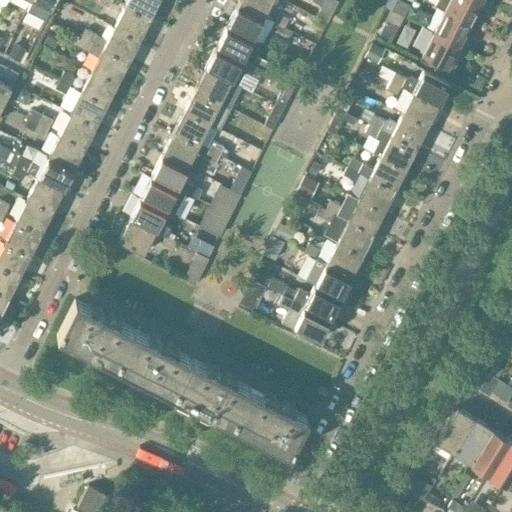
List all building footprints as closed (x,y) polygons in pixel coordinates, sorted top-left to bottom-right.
[(33,0),(49,8),(53,0),(33,0)] [(125,0),(123,4),(148,17),(156,0),(125,0)] [(237,0),(237,2),(262,15),(269,0),(237,0)] [(323,0),(321,5),(316,15),(326,20),(336,0),(323,0)] [(401,0),(394,0),(390,9),(403,15),(409,4),(401,0)] [(443,9),(469,22),(480,0),(479,0),(435,0),(434,4),(443,9)] [(237,2),(226,23),(251,36),(262,15),(237,2)] [(123,4),(112,25),(137,38),(148,17),(123,4)] [(389,42),(397,26),(403,15),(390,9),(376,36),(389,42)] [(443,9),(432,30),(458,43),(469,22),(443,9)] [(277,12),(273,20),(283,26),(288,18),(277,12)] [(268,29),(279,35),(287,38),(291,30),(283,26),(273,20),(268,29)] [(226,23),(215,45),(240,58),(251,36),(226,23)] [(80,36),(127,60),(137,38),(112,25),(106,38),(95,33),(84,27),(80,36)] [(454,51),(458,43),(432,30),(421,52),(432,58),(428,64),(449,75),(459,53),(454,51)] [(43,42),(53,48),(58,37),(48,32),(43,42)] [(97,55),(91,68),(116,81),(127,60),(80,36),(76,44),(97,55)] [(28,49),(14,42),(8,53),(22,60),(28,49)] [(384,49),(371,42),(364,56),(377,63),(384,49)] [(204,66),(229,79),(238,83),(244,71),(257,78),(262,69),(251,63),(240,58),(215,45),(204,66)] [(255,55),(251,63),(262,69),(266,60),(255,55)] [(204,66),(193,88),(219,101),(229,79),(204,66)] [(91,68),(79,90),(105,103),(116,81),(91,68)] [(400,85),(436,103),(448,81),(422,68),(417,79),(409,75),(404,77),(394,71),(390,80),(400,85)] [(64,70),(59,80),(69,85),(74,76),(64,70)] [(0,80),(0,105),(10,86),(0,80)] [(65,92),(69,85),(59,80),(55,87),(65,92)] [(400,85),(390,80),(385,89),(396,94),(400,85)] [(285,81),(274,102),(282,106),(293,84),(285,81)] [(347,85),(340,100),(349,104),(356,90),(347,85)] [(193,88),(183,109),(208,122),(219,101),(193,88)] [(79,90),(69,111),(94,124),(105,103),(79,90)] [(400,111),(425,124),(426,125),(436,103),(411,91),(400,111)] [(271,127),(282,106),(274,102),(267,115),(261,113),(257,119),(264,122),(263,124),(271,127)] [(325,128),(334,133),(346,111),(336,107),(325,128)] [(27,117),(48,127),(52,118),(32,108),(27,117)] [(183,109),(172,131),(197,144),(208,122),(183,109)] [(69,111),(58,132),(84,145),(94,124),(69,111)] [(378,127),(415,146),(425,124),(400,111),(396,121),(388,117),(383,119),(367,111),(363,113),(360,119),(368,122),(378,127)] [(43,136),(48,127),(27,117),(23,126),(43,136)] [(372,150),(379,154),(404,167),(415,146),(378,127),(368,122),(364,131),(378,138),(372,150)] [(172,131),(161,152),(186,165),(197,144),(172,131)] [(58,132),(47,154),(73,166),(84,145),(58,132)] [(212,141),(208,149),(218,154),(222,146),(212,141)] [(0,143),(0,156),(5,159),(11,149),(0,143)] [(11,149),(6,159),(16,164),(26,169),(30,161),(20,156),(21,154),(11,149)] [(214,163),(218,154),(208,149),(203,158),(214,163)] [(196,197),(208,203),(213,195),(179,178),(186,165),(161,152),(150,174),(164,181),(175,187),(196,197)] [(47,154),(36,175),(62,188),(73,166),(47,154)] [(367,176),(393,189),(404,167),(379,154),(372,168),(350,157),(346,165),(356,171),(367,176)] [(320,163),(313,159),(307,170),(315,174),(320,163)] [(15,164),(11,173),(21,179),(26,170),(15,164)] [(229,187),(239,192),(250,170),(240,165),(229,187)] [(352,179),(356,171),(346,165),(342,174),(352,179)] [(150,174),(140,194),(165,207),(175,187),(164,181),(150,174)] [(318,181),(303,174),(294,192),(308,199),(318,181)] [(36,175),(25,197),(51,210),(62,188),(36,175)] [(367,176),(357,197),(382,210),(393,189),(367,176)] [(229,187),(219,182),(211,197),(232,207),(240,193),(239,192),(229,187)] [(128,216),(154,229),(164,235),(175,240),(179,231),(158,221),(165,207),(140,194),(128,216)] [(25,197),(15,217),(40,230),(51,210),(25,197)] [(357,197),(346,219),(371,232),(382,210),(357,197)] [(0,209),(5,212),(9,204),(0,199),(0,209)] [(329,199),(324,208),(335,213),(339,205),(329,199)] [(203,214),(224,224),(229,214),(208,203),(203,214)] [(315,214),(320,216),(331,221),(335,213),(324,208),(319,206),(315,214)] [(142,251),(154,229),(128,216),(117,238),(142,251)] [(15,217),(4,239),(30,252),(40,230),(15,217)] [(346,219),(335,240),(360,253),(371,232),(346,219)] [(279,222),(273,233),(289,241),(295,230),(279,222)] [(271,234),(262,253),(274,259),(283,240),(271,234)] [(170,248),(175,240),(164,235),(160,243),(170,248)] [(4,239),(0,246),(0,264),(18,274),(30,252),(4,239)] [(203,240),(197,251),(207,256),(213,245),(203,240)] [(335,240),(324,261),(324,262),(349,274),(360,253),(335,240)] [(307,242),(303,250),(314,255),(318,248),(307,242)] [(304,279),(313,283),(339,296),(349,274),(324,262),(324,261),(315,257),(304,279)] [(0,264),(0,290),(8,294),(18,274),(0,264)] [(274,272),(260,264),(253,278),(266,285),(274,272)] [(189,265),(183,276),(195,282),(200,270),(189,265)] [(238,302),(253,310),(265,285),(251,278),(238,302)] [(281,294),(328,317),(339,296),(313,283),(308,293),(298,287),(296,290),(286,285),(281,294)] [(281,294),(277,292),(271,303),(280,308),(282,305),(298,312),(291,326),(317,339),(328,317),(281,294)] [(74,298),(55,334),(114,364),(132,328),(74,298)] [(511,314),(496,341),(511,351),(511,314)] [(132,328),(114,364),(172,393),(190,357),(132,328)] [(190,357),(172,393),(230,422),(248,386),(190,357)] [(470,383),(487,394),(503,369),(493,363),(488,372),(480,367),(470,383)] [(490,391),(506,402),(511,392),(511,387),(498,379),(490,391)] [(248,386),(230,422),(288,452),(304,420),(306,416),(248,386)] [(456,406),(435,440),(453,451),(475,417),(456,406)] [(475,417),(453,451),(470,462),(492,428),(475,417)] [(492,428),(470,462),(488,473),(509,439),(492,428)] [(511,440),(509,439),(488,473),(504,483),(511,469),(511,440)] [(408,485),(417,491),(425,478),(415,472),(408,485)] [(87,483),(76,505),(88,511),(94,511),(105,492),(87,483)] [(440,499),(428,491),(424,499),(436,506),(440,499)] [(444,511),(446,511),(461,511),(465,507),(452,499),(444,511)]
